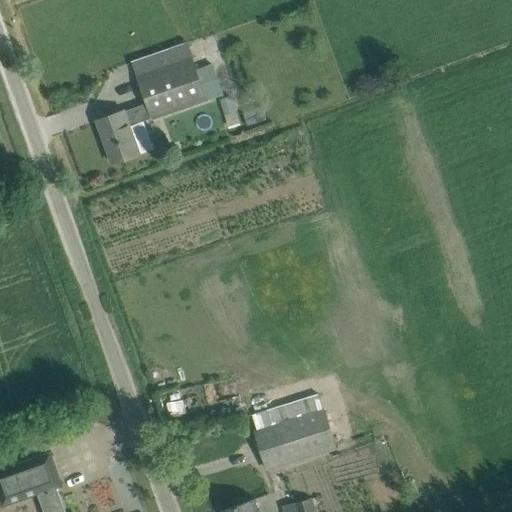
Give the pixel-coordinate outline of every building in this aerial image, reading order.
[(143,121),(206,98),(224,92),(214,63),(196,70),(192,59),(137,79),(146,103),(97,121),(113,163),(139,154),(139,153),(153,148),(143,121)] [(243,112),(248,126),(267,120),(263,107),(243,112)] [(336,448),(324,409),(318,393),(250,415),(267,469),(336,448)] [(61,485),(50,454),(0,470),(0,497),(3,505),(37,493),(43,511),(65,511),(56,486),(61,485)] [(315,511),(311,497),(294,503),(296,511),(315,511)] [(258,511),(254,499),(223,510),(223,511),(258,511)]
